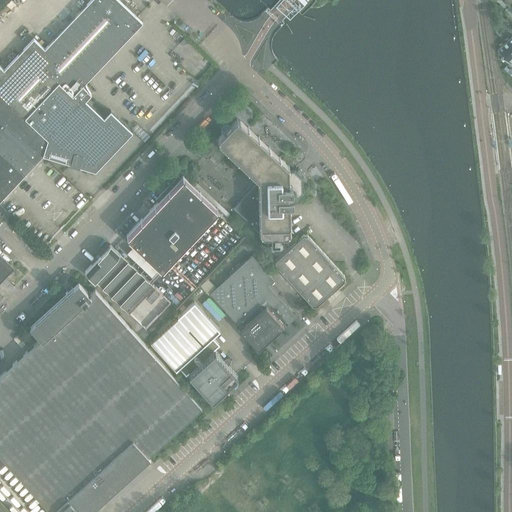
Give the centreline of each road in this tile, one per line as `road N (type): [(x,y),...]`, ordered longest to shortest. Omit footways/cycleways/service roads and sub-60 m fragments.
road 1 (unclassified): [(508,511),(506,328),(480,103)]
road 2 (unclassified): [(130,511),(391,280)]
road 3 (unclassified): [(0,316),(241,66)]
road 4 (unclassified): [(391,280),(356,191),(241,66)]
road 5 (unclassified): [(408,511),(391,280)]
